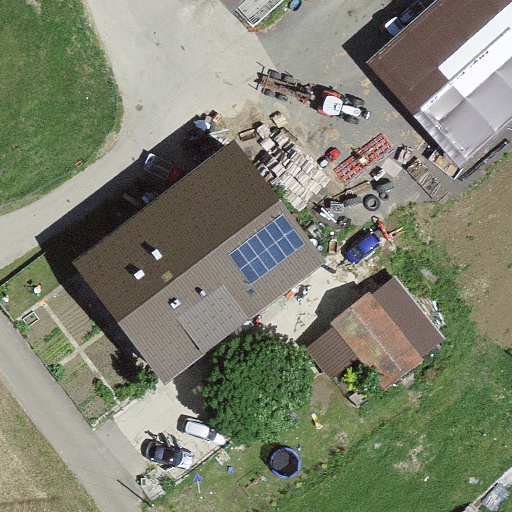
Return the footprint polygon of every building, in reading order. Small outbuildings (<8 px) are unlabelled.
[(166,0),(193,31),(229,0),(166,0)] [(511,0),(457,0),(392,67),(498,171),(511,157),(511,0)] [(126,396),(304,269),(217,146),(38,274),(126,396)] [(413,277),(469,236),(447,207),(391,248),(413,277)] [(314,332),(372,401),(430,352),(372,283),(314,332)]
